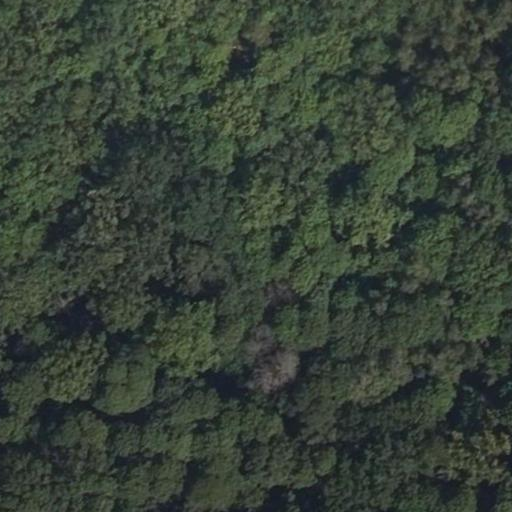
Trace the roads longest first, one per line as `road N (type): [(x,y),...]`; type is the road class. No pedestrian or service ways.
road 1 (track): [(21,255),(297,0)]
road 2 (track): [(0,387),(21,255)]
